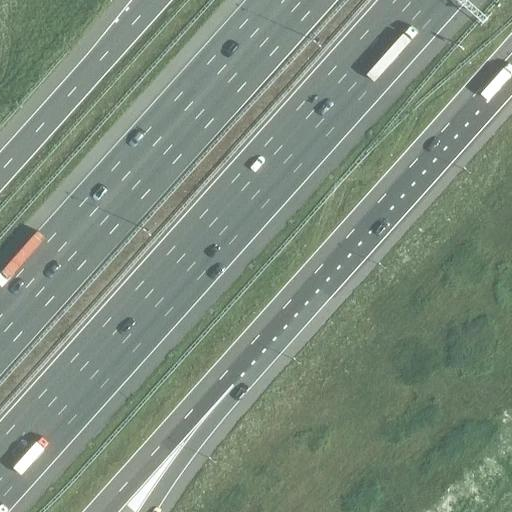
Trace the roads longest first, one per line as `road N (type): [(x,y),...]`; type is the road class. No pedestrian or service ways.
road 1 (motorway): [(0,475),(425,0)]
road 2 (motorway): [(283,0),(0,315)]
road 3 (motorway): [(257,339),(511,53)]
road 4 (motorway): [(101,511),(257,339)]
road 5 (motorway): [(146,0),(0,163)]
road 6 (motorway): [(146,511),(257,339)]
